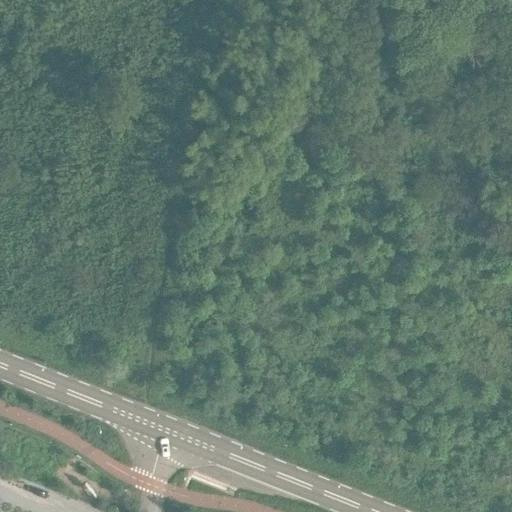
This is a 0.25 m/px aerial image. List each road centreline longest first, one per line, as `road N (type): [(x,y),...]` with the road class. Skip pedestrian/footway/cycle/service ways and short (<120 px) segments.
road 1 (secondary): [(375,511),(163,429)]
road 2 (secondary): [(163,429),(0,365)]
